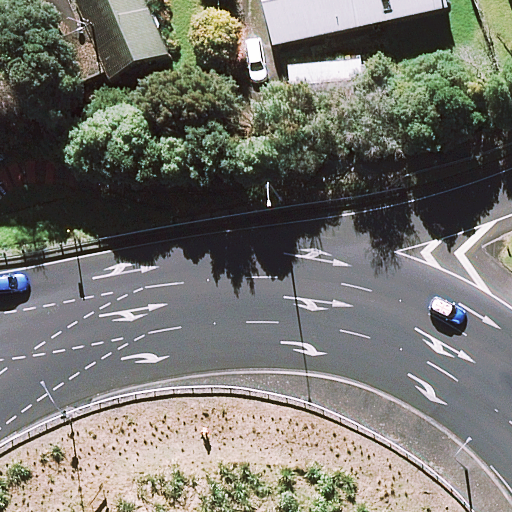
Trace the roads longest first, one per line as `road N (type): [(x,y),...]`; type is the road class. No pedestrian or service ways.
road 1 (trunk): [(211,282),(376,295),(470,335),(511,365)]
road 2 (tertiary): [(211,282),(511,189)]
road 3 (trunk): [(35,350),(138,300),(211,282)]
